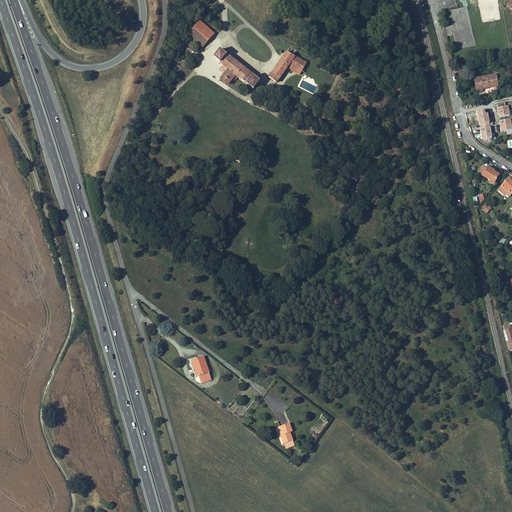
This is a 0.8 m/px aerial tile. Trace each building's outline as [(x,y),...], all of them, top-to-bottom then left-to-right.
[(214,34),(199,21),(187,35),(202,47),(214,34)] [(260,81),(220,50),(213,58),(223,66),(220,70),(225,74),(221,79),(228,85),(232,80),(234,81),(238,78),(253,90),(260,81)] [(301,71),(307,64),(304,62),(299,60),(295,58),(291,55),(287,53),(269,78),(276,83),(287,68),(293,72),(296,68),(301,71)] [(498,87),(497,81),(496,76),(496,75),(474,79),(476,90),(498,87)] [(505,102),(497,104),(498,108),(497,108),(498,115),(500,115),(500,117),(510,116),(508,106),(506,106),(505,102)] [(479,121),(480,126),(490,124),(492,124),(491,118),(489,119),(488,114),(485,114),(484,111),(476,112),(478,121),(479,121)] [(511,130),(511,128),(510,120),(499,122),(501,132),(511,130)] [(493,142),(490,124),(480,126),(481,130),(482,129),(482,132),(481,132),(482,141),(487,140),(488,143),(493,142)] [(499,173),(494,170),(495,169),(488,165),(487,167),(484,165),(478,173),(482,175),(482,176),(489,180),(494,183),(499,173)] [(509,196),(511,192),(511,179),(509,177),(498,190),(504,196),(506,194),(509,196)] [(486,213),(491,208),(488,205),(483,211),(486,213)] [(511,331),(510,325),(503,327),(504,330),(505,330),(510,350),(511,350),(511,331)] [(204,357),(192,361),(197,377),(199,376),(201,381),(210,378),(204,357)] [(292,432),(290,423),(280,426),(282,435),(281,435),(280,435),(283,444),(292,441),(290,432),(292,432)]
